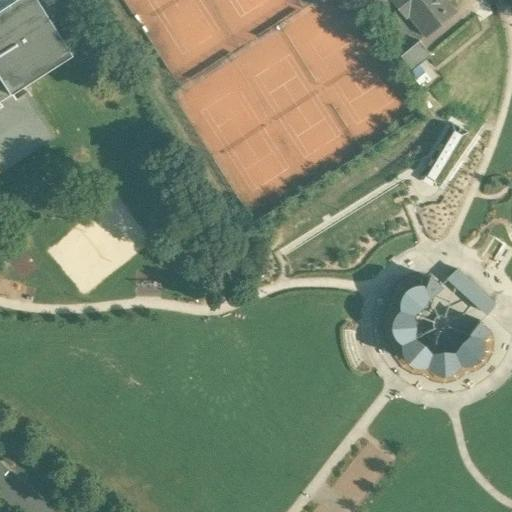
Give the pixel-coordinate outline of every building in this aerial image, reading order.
[(0,0),(0,170),(55,136),(26,91),(16,97),(12,92),(72,54),(44,11),(61,1),(60,0),(0,0)] [(391,0),(405,17),(404,17),(405,18),(406,17),(408,15),(424,35),(424,36),(425,37),(426,36),(426,35),(455,11),(455,12),(456,11),(455,10),(446,0),(391,0)] [(431,55),(419,40),(399,56),(411,71),(431,55)] [(436,186),(468,133),(452,123),(419,177),(427,181),(436,186)] [(496,303),(457,268),(446,279),(486,315),(496,303)] [(384,341),(391,348),(393,357),(401,368),(412,375),(422,375),(431,381),(444,384),(457,380),(465,373),(475,372),(487,363),(493,353),(493,338),(490,331),(479,319),(469,333),(461,341),(454,350),(443,349),(431,352),(424,342),(414,336),(415,325),(413,314),(422,306),(429,297),(430,298),(443,285),(430,277),(429,275),(421,273),(408,275),(396,284),(390,294),(389,305),(383,314),(380,327),(384,341)]
